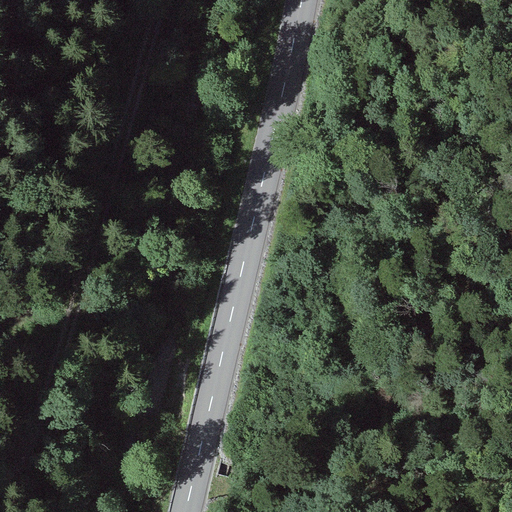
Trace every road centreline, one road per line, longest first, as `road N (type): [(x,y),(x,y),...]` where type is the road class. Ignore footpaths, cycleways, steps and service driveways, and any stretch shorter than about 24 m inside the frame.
road 1 (tertiary): [(185,511),(303,0)]
road 2 (track): [(0,488),(65,344),(154,0)]
